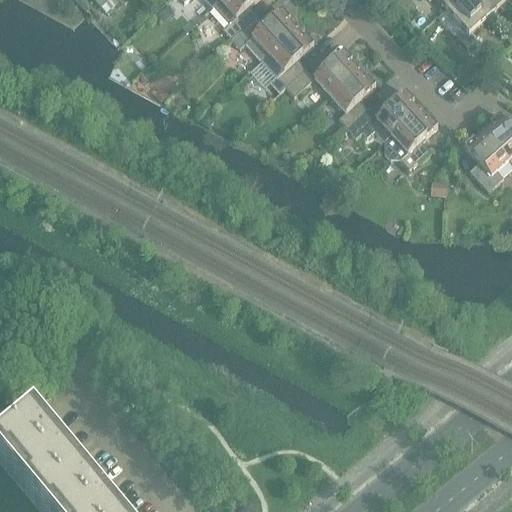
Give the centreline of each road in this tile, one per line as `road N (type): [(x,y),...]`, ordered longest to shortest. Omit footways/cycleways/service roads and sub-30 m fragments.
road 1 (residential): [(0,330),(54,366),(178,511)]
road 2 (residential): [(495,93),(457,127),(354,16),(351,0)]
road 3 (secondary): [(511,384),(359,511)]
